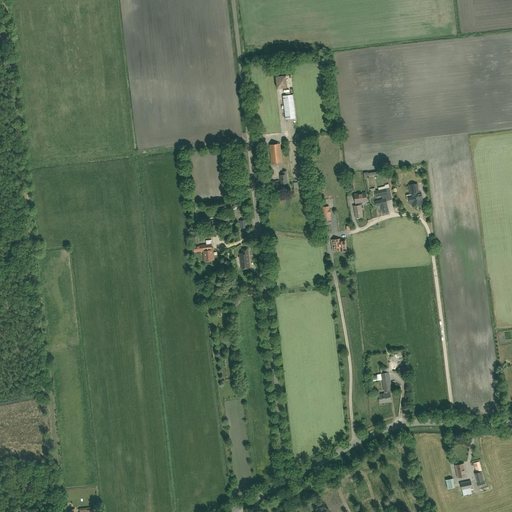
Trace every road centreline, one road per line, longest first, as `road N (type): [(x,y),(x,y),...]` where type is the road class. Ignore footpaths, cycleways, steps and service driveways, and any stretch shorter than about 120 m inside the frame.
road 1 (residential): [(286,481),(233,0)]
road 2 (track): [(6,0),(31,229),(0,223)]
road 3 (tertiary): [(286,481),(394,426),(511,423)]
